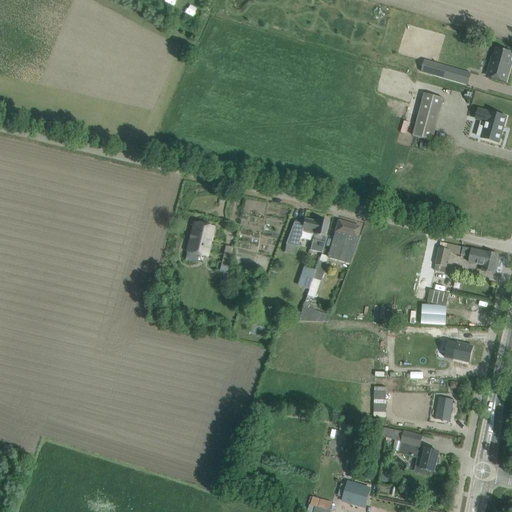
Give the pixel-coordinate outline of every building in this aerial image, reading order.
[(490,67),(487,76),(492,78),(506,82),(511,65),(509,65),(511,54),(511,52),(497,48),(495,57),(493,56),(490,67)] [(447,70),(445,79),(456,82),(459,73),(447,70)] [(479,110),(476,119),(487,122),(482,138),(499,143),(506,117),(489,112),(489,113),(479,110)] [(321,253),(327,237),(325,236),(328,222),(317,219),(316,222),(304,219),(303,224),(294,222),(285,244),(297,247),(301,231),(313,234),(309,250),(321,253)] [(350,264),(359,238),(357,237),(359,227),(338,221),(328,257),(350,264)] [(207,257),(211,237),(213,227),(194,223),(185,260),(197,262),(198,255),(207,257)] [(225,246),(220,266),(228,267),(233,248),(225,246)] [(494,273),(498,255),(463,247),(461,255),(470,257),(469,262),(483,266),(482,270),(494,273)] [(447,267),(450,250),(439,248),(436,265),(447,267)] [(326,263),(318,261),(315,271),(312,279),(321,281),(326,263)] [(308,269),(302,288),(308,291),(312,279),(315,271),(308,269)] [(450,294),(430,290),(427,302),(447,306),(450,294)] [(302,307),(298,322),(328,323),(330,316),(302,307)] [(445,356),(444,357),(470,363),(474,347),(448,340),(448,341),(449,341),(446,356),(445,356)] [(439,397),(435,419),(450,422),(454,400),(439,397)] [(425,454),(417,452),(419,446),(420,447),(423,437),(405,433),(403,442),(400,453),(419,458),(415,472),(427,475),(428,470),(434,472),(439,452),(426,449),(425,454)] [(397,440),(394,451),(400,453),(403,442),(397,440)] [(365,507),(370,489),(348,482),(342,501),(365,507)]
